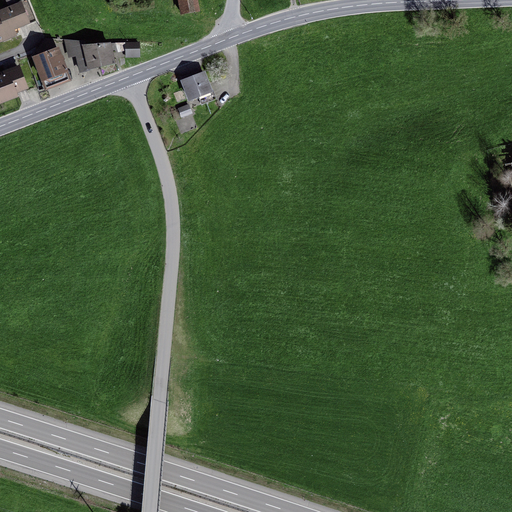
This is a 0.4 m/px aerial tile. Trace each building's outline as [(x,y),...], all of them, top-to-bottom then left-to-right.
[(203,0),(181,0),(184,15),(206,12),(203,0)] [(26,4),(0,12),(0,39),(34,28),(26,4)] [(117,44),(66,42),(72,59),(79,59),(82,74),(118,65),(117,44)] [(126,46),(127,56),(141,55),(140,45),(126,46)] [(64,53),(38,61),(48,91),(74,83),(64,53)] [(24,68),(0,77),(0,100),(1,104),(34,91),(24,68)] [(210,75),(187,82),(194,104),(217,96),(210,75)] [(190,103),(179,107),(183,117),(194,113),(190,103)]
